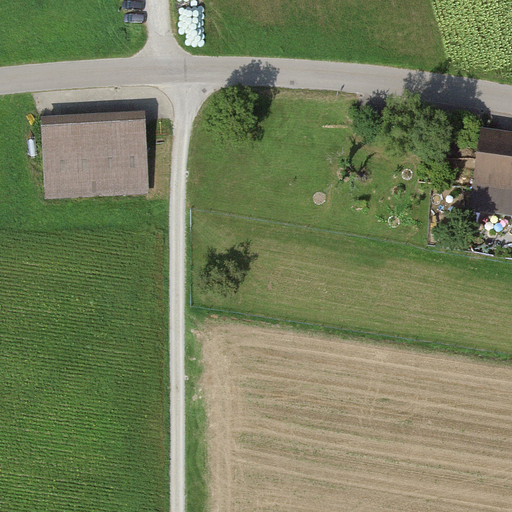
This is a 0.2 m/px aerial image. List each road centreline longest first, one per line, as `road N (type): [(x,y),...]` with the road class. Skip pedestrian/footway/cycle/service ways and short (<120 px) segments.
road 1 (track): [(162,0),(163,33),(179,70),(179,511)]
road 2 (unclassified): [(511,98),(285,69),(0,82)]
